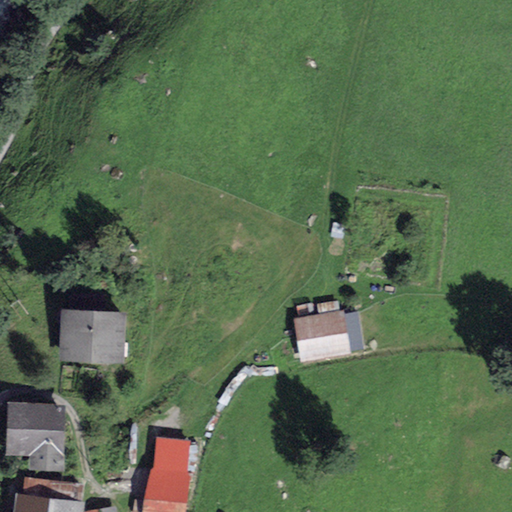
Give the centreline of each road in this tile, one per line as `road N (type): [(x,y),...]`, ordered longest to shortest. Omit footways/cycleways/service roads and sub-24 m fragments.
road 1 (track): [(371,0),(309,267),(250,340)]
road 2 (track): [(71,0),(0,153)]
